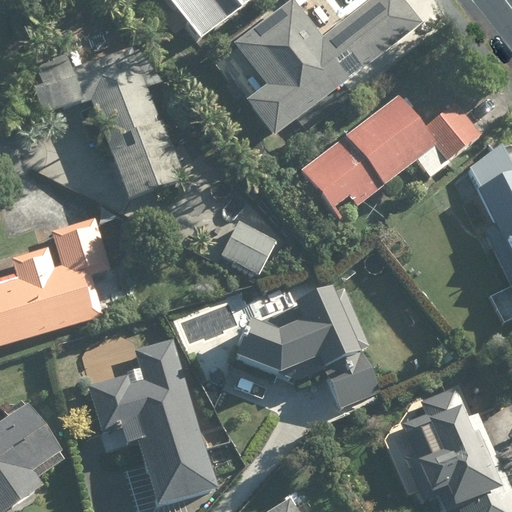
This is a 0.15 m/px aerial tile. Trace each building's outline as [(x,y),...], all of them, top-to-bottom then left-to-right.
[(196,48),(256,0),(156,0),(166,11),(154,20),(172,42),(184,32),(196,48)] [(373,0),(320,42),(291,5),(228,54),(260,95),(241,109),(269,144),(419,26),(398,0),(373,0)] [(62,63),(19,77),(35,125),(86,108),(120,210),(178,190),(169,164),(188,158),(177,126),(157,132),(143,90),(156,86),(143,48),(66,74),(62,63)] [(423,133),(397,100),(298,178),(329,218),(343,207),(351,217),(415,166),(428,183),(481,141),(455,108),(423,133)] [(504,331),(511,326),(511,175),(475,194),(494,233),(482,238),(509,293),(490,301),(504,331)] [(0,287),(0,353),(101,325),(89,283),(108,277),(93,226),(51,238),(61,272),(53,274),(46,253),(10,263),(16,283),(0,287)] [(273,248),(235,230),(219,264),(257,282),(273,248)] [(366,355),(339,293),(291,314),(298,330),(269,342),(241,332),(228,367),(273,384),(311,368),(331,414),(376,395),(360,358),(366,355)] [(444,343),(428,357),(442,374),(458,360),(444,343)] [(124,383),(87,393),(103,455),(134,447),(150,511),(161,511),(215,498),(174,344),(133,354),(142,388),(127,392),(124,383)] [(443,511),(511,511),(511,504),(474,420),(466,424),(452,391),(419,405),(425,418),(379,439),(411,511),(415,511),(439,502),(443,511)] [(31,489),(63,468),(24,411),(0,427),(0,511),(15,511),(37,497),(31,489)] [(302,495),(274,511),(302,511),(310,508),(302,495)]
